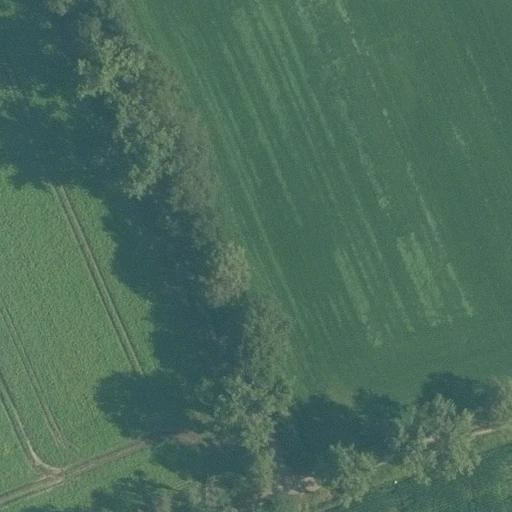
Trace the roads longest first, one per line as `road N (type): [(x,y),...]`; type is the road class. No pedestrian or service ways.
road 1 (track): [(298,484),(83,0)]
road 2 (track): [(511,423),(342,465),(298,484)]
